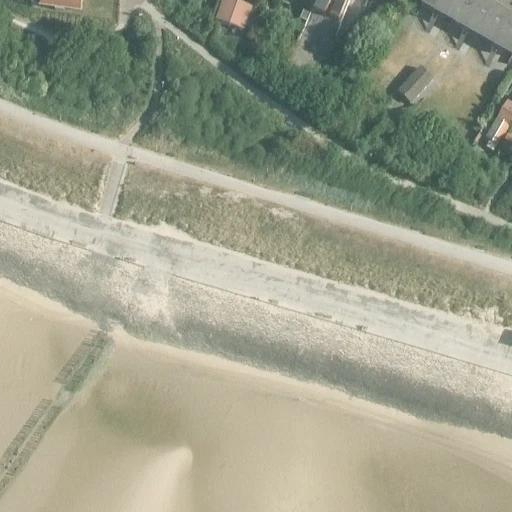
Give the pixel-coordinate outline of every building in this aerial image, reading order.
[(39,5),(79,10),(80,0),(31,0),(31,4),(39,5)] [(251,8),(229,0),(222,0),(215,20),(243,30),(251,8)] [(322,0),(319,7),(351,22),(352,22),(365,5),(355,0),(322,0)] [(423,0),(420,5),(467,32),(468,30),(485,0),(423,0)] [(511,0),(485,0),(468,30),(467,32),(511,57),(511,54),(511,0)] [(402,98),(426,74),(419,68),(396,93),(402,98)] [(408,104),(431,80),(426,74),(402,98),(408,104)] [(511,104),(507,101),(485,138),(497,145),(511,120),(511,104)] [(511,136),(507,135),(500,149),(511,154),(511,151),(511,136)]
